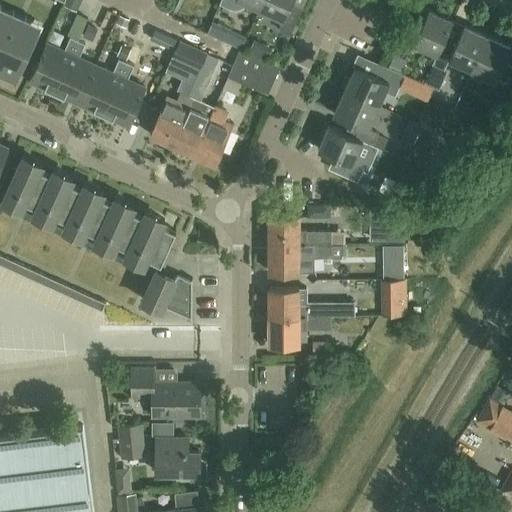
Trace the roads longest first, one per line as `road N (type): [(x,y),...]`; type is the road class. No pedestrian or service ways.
road 1 (residential): [(242,511),(240,251),(230,217)]
road 2 (residential): [(230,217),(85,155),(69,135),(0,104)]
road 3 (residential): [(230,217),(327,0)]
